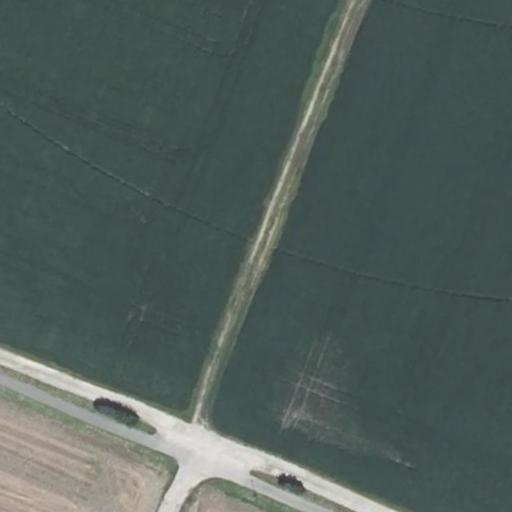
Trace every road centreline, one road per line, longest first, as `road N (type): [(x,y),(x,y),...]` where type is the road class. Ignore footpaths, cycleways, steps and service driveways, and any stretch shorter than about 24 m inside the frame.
road 1 (track): [(365,0),(194,432)]
road 2 (unclassified): [(208,437),(0,353)]
road 3 (unclassified): [(386,511),(208,437)]
